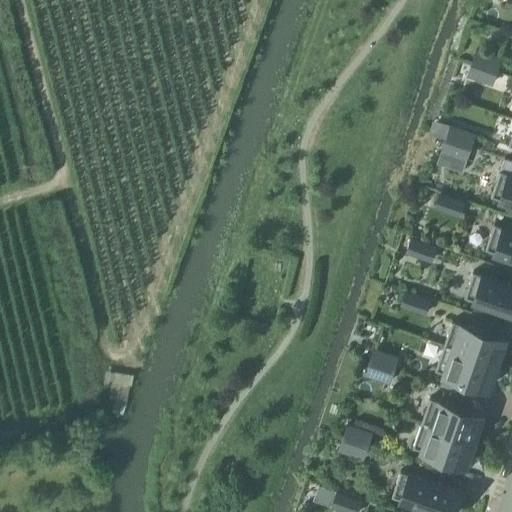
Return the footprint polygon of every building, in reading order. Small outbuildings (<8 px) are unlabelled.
[(476,50),(472,62),(496,71),(501,58),(476,50)] [(496,71),(472,62),(467,75),(492,83),(496,71)] [(450,125),(446,138),(470,146),(475,134),(450,125)] [(470,146),(446,138),(441,150),(466,159),(470,146)] [(511,174),(500,170),(491,195),(511,202),(511,174)] [(435,206),(459,215),(464,202),(439,193),(435,206)] [(511,229),(494,223),(485,248),(510,257),(508,261),(511,261),(511,229)] [(406,251),(431,260),(436,247),(411,238),(406,251)] [(511,284),(473,271),(464,296),(511,312),(511,284)] [(401,304),(425,313),(430,300),(405,291),(401,304)] [(452,320),(444,345),(496,363),(497,362),(498,359),(500,359),(501,360),(507,343),(506,343),(503,342),(505,339),(505,338),(452,320)] [(496,363),(444,345),(435,369),(488,387),(496,363)] [(373,348),(369,361),(393,369),(398,357),(373,348)] [(393,369),(369,361),(364,373),(389,382),(393,369)] [(430,397),(421,421),(474,440),(474,439),(475,436),(478,436),(479,437),(484,420),(481,419),(482,416),(483,415),(430,397)] [(474,440),(421,421),(413,446),(466,464),(474,440)] [(347,425),(342,437),(367,445),(371,433),(347,425)] [(367,445),(342,437),(338,449),(363,457),(367,445)] [(459,495),(461,491),(400,470),(392,495),(439,511),(457,511),(463,496),(459,495)] [(332,505),(351,511),(356,511),(361,500),(336,492),(332,505)] [(374,511),(379,511),(382,503),(365,498),(361,508),(374,511)]
